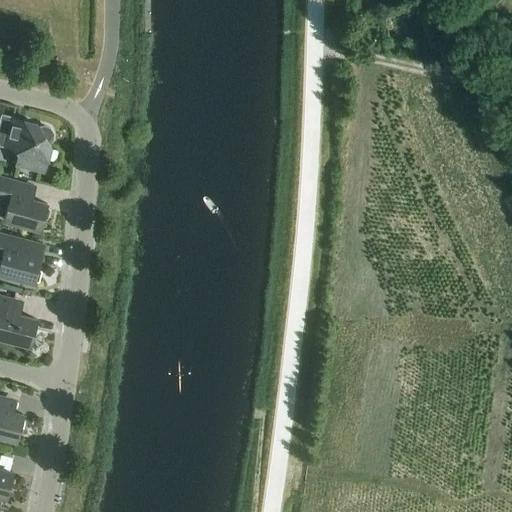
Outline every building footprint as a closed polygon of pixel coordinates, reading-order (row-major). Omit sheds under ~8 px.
[(451,38),(436,43),(442,62),(457,58),(451,38)] [(5,146),(15,149),(19,155),(16,165),(44,172),(50,148),(48,144),(52,140),(52,134),(49,129),(44,127),(38,128),(36,125),(12,118),(8,136),(0,133),(0,144),(5,146)] [(47,205),(32,200),(35,187),(0,177),(0,201),(8,204),(4,220),(40,230),(43,220),(47,219),(50,210),(47,207),(47,205)] [(38,270),(43,246),(0,235),(0,273),(34,283),(35,281),(39,282),(41,271),(38,270)] [(19,316),(23,302),(0,296),(0,338),(30,346),(36,320),(19,316)] [(0,437),(17,441),(20,429),(23,428),(25,422),(22,419),(23,415),(13,413),(16,401),(0,397),(0,437)] [(0,496),(6,499),(13,473),(0,469),(0,496)]
